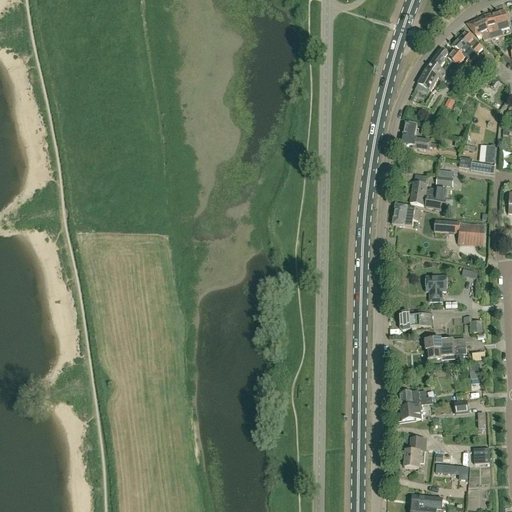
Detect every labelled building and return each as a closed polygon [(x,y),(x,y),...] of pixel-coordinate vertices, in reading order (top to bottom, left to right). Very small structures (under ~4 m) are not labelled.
[(489,16),(496,39),(503,37),(501,31),(509,29),(504,12),(489,16)] [(484,43),(496,39),(489,16),(484,17),(467,26),(479,41),(483,40),(484,43)] [(465,33),(460,38),(472,49),(470,51),(476,57),(483,50),(477,44),(465,33)] [(476,57),(470,51),(472,49),(460,38),(457,41),(456,40),(452,44),(453,46),(452,47),(455,50),(465,60),(467,57),(470,60),(474,55),(476,57)] [(451,76),(455,72),(465,60),(455,50),(447,59),(453,65),(445,74),(450,78),(451,76)] [(450,78),(445,74),(440,70),(445,64),(444,61),(448,55),(442,51),(427,70),(436,77),(439,79),(445,84),(449,79),(450,78)] [(490,67),(495,63),(495,62),(484,53),(479,59),(489,69),(490,67)] [(436,77),(427,70),(426,71),(418,86),(421,88),(429,93),(431,93),(439,79),(436,77)] [(462,84),(465,80),(455,72),(451,76),(455,80),(454,80),(457,82),(458,81),(462,84)] [(434,107),(438,100),(442,96),(437,91),(432,96),(425,107),(432,111),(434,107)] [(402,138),(415,140),(417,128),(405,124),(402,138)] [(414,141),(415,140),(402,138),(400,146),(413,149),(412,150),(429,154),(430,149),(434,150),(435,145),(431,144),(414,141)] [(459,169),(471,171),(472,161),(460,159),(459,169)] [(427,197),(427,193),(426,192),(427,186),(425,186),(427,179),(415,176),(414,183),(413,183),(410,205),(424,208),(425,197),(427,197)] [(436,186),(453,188),(454,180),(437,178),(436,186)] [(427,193),(427,197),(428,197),(426,210),(435,211),(435,212),(444,214),(446,201),(446,200),(446,194),(435,193),(436,191),(430,190),(429,193),(427,193)] [(396,206),(392,227),(412,230),(413,229),(412,229),(413,222),(419,223),(420,211),(396,206)] [(459,235),(460,224),(435,222),(434,233),(459,235)] [(462,277),(476,280),(478,272),(464,270),(462,277)] [(426,294),(429,293),(430,304),(442,303),(442,293),(446,293),(446,278),(426,278),(426,294)] [(410,317),(409,314),(402,315),(399,317),(400,319),(399,319),(399,323),(400,323),(400,331),(403,333),(410,332),(410,328),(419,328),(419,329),(433,328),(432,316),(419,316),(419,317),(410,317)] [(454,349),(466,348),(465,340),(441,342),(441,340),(425,342),(426,352),(454,349)] [(466,356),(466,348),(454,349),(426,352),(427,361),(443,360),(443,361),(455,360),(455,357),(466,356)] [(401,409),(422,407),(423,407),(422,393),(400,395),(401,409)] [(455,416),(468,415),(467,403),(454,404),(455,416)] [(401,409),(402,423),(421,421),(420,413),(422,413),(422,408),(401,409)] [(419,470),(420,454),(425,454),(426,442),(411,440),(410,452),(406,452),(404,469),(419,470)] [(490,465),(489,450),(473,451),(474,466),(490,465)] [(455,477),(455,491),(466,491),(466,463),(452,463),(452,477),(455,477)] [(420,511),(421,509),(442,511),(443,501),(413,497),(410,511),(420,511)]
